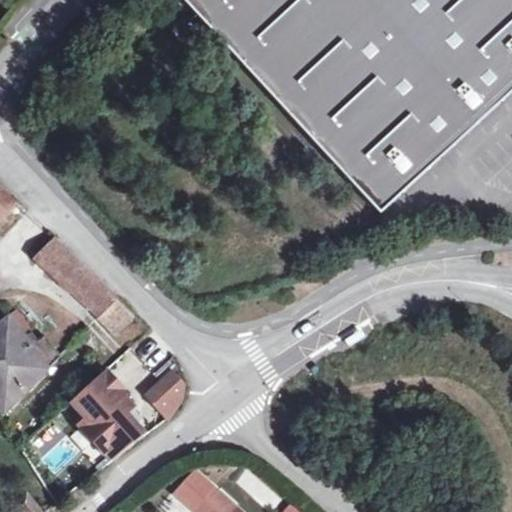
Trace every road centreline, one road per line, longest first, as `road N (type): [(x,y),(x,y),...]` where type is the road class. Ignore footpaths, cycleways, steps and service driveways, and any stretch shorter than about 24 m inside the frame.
road 1 (residential): [(230,396),(0,154)]
road 2 (unclassified): [(469,277),(411,281),(360,302),(230,396)]
road 3 (unclassified): [(230,396),(83,511)]
road 4 (unclassified): [(352,511),(275,448),(230,396)]
